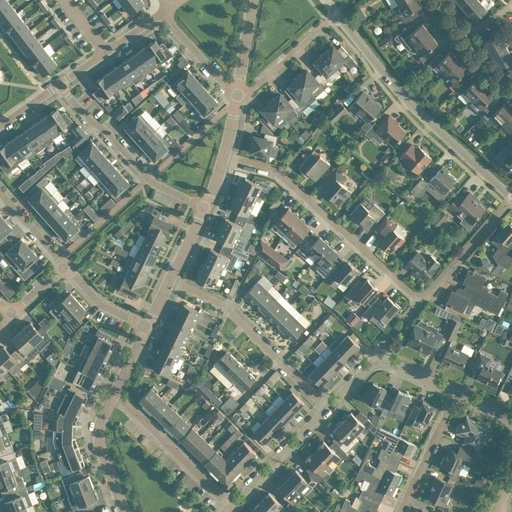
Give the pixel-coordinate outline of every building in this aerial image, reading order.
[(0,0),(0,11),(12,2),(10,0),(0,0)] [(142,0),(128,0),(123,4),(130,14),(144,3),(142,0)] [(422,5),(418,0),(406,0),(399,4),(405,15),(401,17),(402,19),(404,23),(417,16),(413,10),(422,5)] [(466,0),(460,5),(467,13),(480,1),(479,0),(466,0)] [(481,0),(480,1),(467,13),(474,21),(487,9),(483,4),(487,1),(485,0),(481,0)] [(19,11),(12,2),(0,11),(0,19),(3,23),(19,11)] [(25,19),(19,11),(3,23),(9,32),(25,19)] [(32,28),(25,19),(9,32),(16,40),(32,28)] [(415,45),(430,33),(422,23),(415,30),(411,25),(394,37),(397,41),(400,41),(408,51),(415,45)] [(38,36),(32,28),(16,40),(23,49),(38,36)] [(483,42),(489,51),(504,42),(501,37),(505,34),(503,31),(483,42)] [(438,43),(430,33),(415,45),(423,55),(419,58),(423,63),(435,53),(431,48),(438,43)] [(45,45),(38,36),(23,49),(29,57),(45,45)] [(146,46),(159,65),(174,55),(172,53),(168,48),(162,42),(159,45),(155,39),(146,46)] [(504,42),(489,51),(494,60),(509,51),(506,46),(510,44),(508,40),(504,43),(504,42)] [(173,44),(168,48),(172,53),(174,51),(177,48),(173,44)] [(52,53),(45,45),(29,57),(36,66),(52,53)] [(323,53),(337,69),(344,63),(348,66),(350,67),(352,67),(356,63),(341,45),(336,50),(333,46),(328,50),(325,50),(324,51),(323,53)] [(137,52),(151,71),(159,65),(146,46),(137,52)] [(509,51),(494,60),(499,69),(511,61),(511,56),(511,55),(511,54),(511,49),(509,51)] [(437,65),(445,73),(459,59),(450,51),(444,57),(440,52),(429,63),(427,65),(431,70),(437,65)] [(137,52),(129,58),(142,76),(151,71),(137,52)] [(59,63),(52,53),(36,66),(43,75),(59,63)] [(322,70),(318,74),(326,83),(330,78),(327,75),(335,67),(337,69),(323,53),(321,54),(320,55),(320,57),(315,62),(322,70)] [(129,58),(120,63),(134,82),(135,84),(144,78),(142,76),(129,58)] [(451,85),(455,89),(466,78),(462,74),(468,68),(459,59),(445,73),(454,82),(451,85)] [(112,69),(122,85),(125,89),(134,82),(120,63),(112,69)] [(417,71),(413,65),(407,69),(412,75),(417,71)] [(114,91),(122,85),(112,69),(103,75),(114,91)] [(177,95),(180,92),(182,91),(196,78),(188,70),(183,74),(179,70),(166,82),(177,95)] [(297,77),(309,91),(318,83),(322,88),(327,84),(326,83),(318,74),(313,78),(306,70),(302,74),(299,73),(298,75),(297,77)] [(99,88),(92,93),(100,101),(114,91),(103,75),(94,82),(99,88)] [(296,93),(291,97),(299,106),(302,110),(303,110),(316,98),(309,91),(297,77),(295,78),(293,78),(294,81),(289,86),(296,93)] [(468,103),(469,103),(485,86),(477,77),(471,83),(466,78),(455,89),(460,94),(457,97),(466,105),(468,103)] [(196,78),(182,91),(180,92),(188,100),(189,99),(203,86),(196,78)] [(157,79),(148,85),(151,90),(159,83),(157,80),(157,79)] [(203,86),(189,99),(197,107),(210,95),(203,86)] [(485,86),(469,103),(478,111),(482,116),(485,113),(493,104),(489,100),(494,94),(485,86)] [(363,91),(357,99),(350,106),(367,121),(380,107),(363,91)] [(131,98),(136,104),(143,97),(140,92),(131,98)] [(152,94),(148,98),(153,104),(157,100),(153,95),(152,94)] [(270,100),(288,121),(297,113),(299,115),(304,111),(303,110),(302,110),(299,106),(291,97),(287,101),(280,94),(275,98),(272,97),(271,99),(270,100)] [(197,107),(195,108),(207,122),(216,114),(211,108),(218,103),(210,95),(197,107)] [(158,100),(164,107),(168,103),(162,96),(158,100)] [(339,97),(334,102),(337,106),(342,101),(339,97)] [(257,113),(272,130),(278,125),(281,128),(288,121),(270,100),(268,101),(267,102),(267,105),(257,113)] [(496,102),(493,104),(485,113),(490,117),(493,114),(502,123),(511,111),(511,105),(506,100),(500,106),(496,102)] [(169,101),(168,103),(164,107),(169,112),(175,108),(169,101)] [(130,102),(125,106),(129,112),(133,108),(130,102)] [(341,103),(328,116),(334,122),(347,109),(341,103)] [(123,104),(113,113),(119,120),(129,112),(123,104)] [(164,107),(159,111),(165,116),(168,113),(169,112),(164,107)] [(48,114),(59,130),(72,120),(64,111),(61,114),(57,108),(48,114)] [(178,110),(173,114),(180,122),(184,118),(185,118),(178,110)] [(507,134),(511,139),(511,138),(511,111),(502,123),(510,131),(507,134)] [(125,127),(133,135),(148,121),(141,113),(125,127)] [(39,120),(53,139),(61,133),(59,130),(48,114),(39,120)] [(170,115),(166,119),(171,125),(175,121),(170,115)] [(389,115),(383,122),(374,131),(384,140),(385,139),(394,146),(406,132),(397,124),(398,123),(389,115)] [(180,122),(185,128),(189,124),(184,118),(180,122)] [(31,126),(45,147),(54,141),(53,139),(39,120),(31,126)] [(148,121),(133,135),(140,143),(155,129),(148,121)] [(262,123),(260,131),(265,133),(271,134),(273,135),(262,122),(262,123)] [(317,126),(314,130),(320,134),(324,129),(318,124),(317,126)] [(77,135),(71,141),(77,147),(89,136),(79,125),(72,130),(77,135)] [(33,148),(36,153),(45,147),(31,126),(22,132),(33,148)] [(155,129),(140,143),(147,151),(163,138),(155,129)] [(24,154),(33,148),(22,132),(14,138),(24,154)] [(254,139),(251,151),(268,155),(270,147),(274,148),(275,146),(277,136),(275,135),(273,135),(271,134),(265,133),(264,137),(263,139),(264,140),(264,142),(254,139)] [(283,136),(280,139),(285,144),(288,142),(283,136)] [(5,144),(18,163),(27,157),(24,154),(14,138),(5,144)] [(163,138),(147,151),(155,160),(166,149),(171,154),(181,145),(176,140),(170,145),(163,138)] [(79,154),(86,162),(100,150),(92,142),(79,154)] [(0,165),(7,173),(19,164),(18,163),(5,144),(3,145),(2,146),(1,145),(0,145),(0,165)] [(431,158),(421,149),(420,151),(412,144),(405,151),(401,156),(405,160),(405,161),(418,173),(431,158)] [(69,145),(64,149),(68,155),(73,150),(69,145)] [(509,152),(504,147),(493,160),(492,162),(495,165),(497,163),(498,163),(509,152)] [(301,171),(302,172),(307,176),(309,174),(316,179),(330,163),(326,160),(326,152),(317,152),(314,149),(312,152),(312,151),(310,153),(302,153),(303,162),(301,163),(301,164),(300,165),(300,166),(300,167),(300,168),(300,169),(301,170),(301,171)] [(100,150),(86,162),(84,164),(92,172),(107,158),(100,150)] [(58,152),(52,156),(56,162),(61,157),(58,152)] [(386,153),(381,158),(386,163),(391,157),(386,153)] [(43,162),(45,165),(47,169),(48,169),(56,162),(52,156),(43,162)] [(107,158),(92,172),(99,180),(100,179),(114,166),(107,158)] [(62,160),(57,165),(62,170),(67,165),(62,160)] [(47,169),(45,165),(36,171),(37,172),(40,176),(47,169)] [(114,166),(100,179),(108,187),(122,175),(114,166)] [(431,193),(441,201),(449,192),(446,190),(456,179),(448,172),(449,171),(443,166),(429,181),(436,187),(431,193)] [(323,183),(328,187),(332,190),(327,195),(331,198),(339,205),(351,192),(341,183),(346,178),(335,169),(323,183)] [(370,170),(365,175),(370,179),(374,174),(370,170)] [(40,176),(37,172),(28,178),(32,183),(40,176)] [(74,174),(69,179),(73,183),(78,179),(74,174)] [(129,183),(122,175),(108,187),(106,188),(118,201),(128,192),(124,188),(129,183)] [(36,207),(52,193),(45,185),(49,182),(44,177),(30,189),(34,194),(29,199),(36,207)] [(242,181),(239,187),(258,196),(262,186),(266,188),(269,184),(261,182),(260,185),(245,177),(243,181),(242,181)] [(422,177),(410,191),(416,196),(428,183),(422,177)] [(32,183),(28,178),(18,186),(23,191),(32,183)] [(258,196),(239,187),(236,193),(237,194),(235,198),(253,206),(256,200),(260,202),(262,198),(258,196)] [(457,197),(448,207),(453,212),(456,210),(464,217),(460,221),(469,229),(475,221),(474,220),(484,209),(474,200),(476,197),(470,192),(462,201),(457,197)] [(52,193),(36,207),(44,215),(57,203),(57,204),(60,202),(52,193)] [(81,196),(78,199),(83,204),(87,202),(81,196)] [(236,217),(253,225),(255,222),(251,220),(254,214),(250,212),(253,206),(235,198),(234,197),(231,203),(232,204),(230,208),(239,212),(236,217)] [(105,212),(116,203),(111,198),(100,207),(105,212)] [(269,207),(272,210),(273,211),(275,209),(281,202),(277,198),(269,207)] [(368,228),(375,220),(377,222),(385,214),(374,203),(368,209),(360,202),(349,214),(358,222),(360,219),(362,221),(361,222),(368,228)] [(57,203),(44,215),(51,223),(64,211),(57,204),(57,203)] [(94,210),(89,204),(84,209),(89,215),(94,210)] [(154,215),(149,226),(167,235),(172,224),(166,221),(170,213),(162,209),(161,211),(154,208),(151,214),(154,215)] [(293,213),(288,208),(271,228),(275,232),(279,227),(285,232),(299,217),(297,216),(297,215),(296,214),(294,213),(293,213)] [(51,223),(58,231),(74,217),(66,209),(64,211),(51,223)] [(278,211),(275,209),(273,211),(272,210),(268,215),(272,217),(278,211)] [(449,216),(442,210),(431,222),(438,228),(449,216)] [(74,217),(58,231),(66,240),(70,236),(75,240),(86,230),(74,217)] [(222,221),(219,227),(246,240),(252,228),(253,229),(254,226),(253,225),(236,217),(234,222),(225,218),(223,222),(222,221)] [(300,219),(299,217),(285,232),(292,238),(288,243),(293,247),(297,242),(296,241),(309,227),(304,222),(303,220),(301,219),(300,219)] [(382,222),(375,229),(383,236),(378,240),(391,252),(398,245),(399,246),(404,239),(402,238),(407,233),(397,225),(396,226),(387,217),(382,222)] [(0,248),(9,240),(4,235),(12,228),(4,219),(0,222),(0,248)] [(130,219),(124,224),(128,228),(133,223),(130,219)] [(494,257),(498,264),(511,247),(511,223),(510,223),(508,222),(496,235),(503,241),(498,247),(501,250),(494,257)] [(122,233),(128,228),(124,224),(119,229),(122,233)] [(150,227),(145,237),(161,244),(166,234),(167,235),(149,226),(150,227)] [(246,240),(219,227),(216,233),(217,234),(215,238),(224,242),(221,247),(238,256),(246,259),(248,254),(241,251),(246,240)] [(139,234),(135,244),(140,246),(157,255),(157,254),(161,244),(145,237),(139,234)] [(310,235),(296,251),(306,259),(308,256),(314,261),(316,258),(328,244),(328,243),(328,242),(325,240),(324,240),(319,236),(315,240),(310,235)] [(7,252),(14,261),(29,247),(21,238),(14,245),(9,240),(0,248),(0,249),(4,254),(7,252)] [(256,250),(268,259),(274,250),(260,240),(256,250)] [(134,244),(129,254),(130,255),(134,257),(135,257),(152,265),(157,255),(140,246),(135,244),(134,244)] [(330,245),(328,244),(316,258),(322,263),(316,269),(326,277),(336,266),(339,262),(334,257),(338,253),(333,248),(331,245),(330,245)] [(29,247),(14,261),(21,268),(17,271),(25,279),(40,266),(34,259),(37,256),(29,247)] [(204,258),(231,271),(238,256),(221,247),(219,253),(211,248),(209,253),(207,252),(204,258)] [(511,247),(498,264),(505,267),(511,259),(511,247)] [(287,261),(274,250),(268,259),(280,268),(287,261)] [(439,263),(432,256),(431,255),(426,260),(417,252),(405,265),(413,271),(414,270),(425,279),(439,263)] [(130,255),(125,265),(131,267),(146,275),(151,265),(152,266),(152,265),(135,257),(134,257),(130,255)] [(202,262),(199,268),(218,277),(222,279),(224,275),(220,273),(223,267),(206,259),(204,263),(202,262)] [(481,259),(477,267),(490,273),(493,264),(481,259)] [(336,266),(326,277),(336,286),(341,280),(346,285),(359,271),(348,261),(340,270),(336,266)] [(125,265),(120,275),(124,277),(143,286),(143,285),(142,285),(146,275),(131,267),(125,265)] [(196,279),(218,289),(220,285),(215,283),(218,277),(199,268),(196,274),(198,275),(196,279)] [(274,275),(279,278),(282,273),(278,270),(274,275)] [(460,287),(460,288),(502,307),(508,293),(501,289),(498,295),(488,291),(489,288),(481,284),(485,277),(469,270),(469,271),(467,270),(464,276),(466,276),(464,281),(463,282),(467,284),(469,285),(466,290),(463,289),(460,287)] [(282,273),(279,278),(283,282),(287,277),(282,273)] [(102,276),(97,281),(102,286),(107,281),(102,276)] [(116,286),(114,292),(125,297),(126,298),(128,292),(137,296),(143,286),(124,277),(119,288),(116,286)] [(365,303),(374,293),(371,291),(376,286),(367,279),(363,283),(359,279),(345,296),(349,300),(348,301),(353,305),(358,300),(357,299),(358,297),(365,303)] [(248,298),(254,304),(267,290),(258,280),(245,294),(249,297),(248,298)] [(233,297),(238,287),(233,284),(228,294),(233,297)] [(448,296),(445,302),(447,302),(446,304),(462,311),(465,303),(473,307),(475,304),(498,315),(501,308),(502,307),(460,288),(460,289),(458,293),(454,292),(452,291),(452,292),(450,297),(448,296)] [(267,290),(254,304),(260,310),(260,309),(264,312),(277,299),(267,290)] [(58,295),(48,304),(52,308),(50,310),(58,320),(64,314),(78,301),(70,292),(62,299),(58,295)] [(327,295),(323,301),(332,307),(333,308),(337,303),(327,295)] [(386,321),(399,307),(387,296),(378,306),(374,302),(379,297),(378,297),(364,312),(375,322),(381,316),(386,321)] [(277,299),(264,312),(268,316),(267,317),(273,322),(286,308),(277,299)] [(86,310),(78,301),(64,314),(68,319),(62,324),(70,333),(83,322),(78,317),(86,310)] [(184,304),(179,313),(197,322),(199,318),(196,316),(198,311),(184,304)] [(435,312),(442,316),(445,310),(438,306),(435,312)] [(286,308),(273,322),(279,328),(279,327),(283,331),(296,317),(286,308)] [(346,321),(352,326),(360,317),(354,312),(346,321)] [(179,313),(175,322),(189,329),(192,324),(195,326),(197,322),(179,313)] [(455,314),(444,336),(452,340),(463,318),(455,314)] [(296,317),(283,331),(287,334),(286,335),(292,341),(305,327),(296,317)] [(479,324),(492,330),(496,321),(488,318),(487,320),(482,317),(479,324)] [(437,352),(444,336),(437,332),(439,328),(420,320),(416,324),(415,324),(406,344),(427,354),(430,349),(437,352)] [(21,330),(34,344),(40,350),(53,338),(42,326),(37,330),(30,322),(21,330)] [(175,322),(171,331),(188,340),(190,336),(187,334),(189,329),(175,322)] [(498,324),(494,332),(501,335),(505,327),(498,324)] [(98,328),(90,346),(109,355),(115,343),(109,340),(112,335),(98,328)] [(19,346),(15,350),(24,360),(32,352),(29,349),(34,344),(21,330),(13,338),(19,346)] [(171,331),(166,340),(181,347),(183,342),(186,344),(188,340),(171,331)] [(340,342),(352,354),(360,346),(348,334),(340,342)] [(61,337),(56,342),(63,349),(64,347),(66,343),(61,337)] [(166,340),(162,349),(179,358),(181,354),(178,352),(181,347),(166,340)] [(66,343),(64,347),(70,350),(73,345),(66,342),(66,343)] [(332,350),(344,362),(352,354),(340,342),(332,350)] [(446,352),(441,361),(449,364),(450,362),(461,368),(466,359),(468,354),(471,356),(474,349),(463,344),(460,351),(449,345),(446,352)] [(0,349),(0,360),(7,368),(12,364),(15,367),(24,360),(15,350),(10,354),(4,346),(0,349)] [(84,357),(103,366),(109,355),(90,346),(87,352),(90,353),(87,358),(84,357)] [(332,350),(328,346),(320,354),(325,358),(336,370),(344,362),(332,350)] [(67,356),(70,350),(64,347),(63,349),(61,353),(67,356)] [(162,349),(157,358),(172,365),(174,360),(177,362),(179,358),(162,349)] [(213,364),(223,374),(236,360),(231,354),(230,355),(226,351),(219,358),(213,364)] [(495,386),(499,377),(502,371),(488,365),(492,358),(480,352),(472,369),(479,372),(477,377),(495,386)] [(84,357),(79,369),(98,378),(103,366),(84,357)] [(169,370),(172,365),(157,358),(153,367),(171,376),(173,372),(169,370)] [(317,366),(329,378),(336,370),(325,358),(317,366)] [(61,360),(53,375),(64,379),(68,370),(64,368),(66,363),(61,360)] [(236,360),(223,374),(232,383),(245,370),(242,366),(242,365),(236,360)] [(321,386),(329,378),(317,366),(309,374),(321,386)] [(92,390),(98,378),(79,369),(73,381),(92,390)] [(245,370),(232,383),(242,392),(256,378),(250,372),(249,373),(245,370)] [(194,382),(198,386),(205,392),(209,388),(212,385),(207,380),(204,377),(202,375),(199,379),(198,378),(194,382)] [(55,393),(61,381),(52,376),(46,389),(55,393)] [(179,383),(169,379),(166,384),(176,389),(179,383)] [(38,380),(29,388),(37,398),(43,385),(38,380)] [(190,393),(198,386),(194,382),(186,389),(190,393)] [(376,407),(383,410),(388,397),(383,394),(386,389),(373,383),(369,390),(366,389),(362,398),(377,405),(376,407)] [(147,407),(165,424),(171,429),(169,431),(172,435),(174,433),(178,437),(190,425),(151,387),(139,399),(144,403),(142,405),(145,408),(147,407)] [(205,392),(214,402),(218,397),(209,388),(205,392)] [(65,393),(62,399),(82,409),(87,397),(71,389),(68,394),(65,393)] [(404,393),(399,390),(394,401),(388,399),(382,413),(393,418),(396,411),(403,414),(408,402),(411,401),(410,398),(411,396),(408,395),(407,392),(404,393)] [(284,399),(296,411),(304,403),(292,391),(284,399)] [(44,398),(41,403),(47,406),(49,401),(44,398)] [(57,411),(60,412),(76,420),(82,409),(62,399),(57,411)] [(277,407),(289,419),(296,411),(284,399),(277,407)] [(210,404),(206,401),(202,405),(206,409),(210,404)] [(226,401),(220,406),(228,414),(234,409),(226,401)] [(419,421),(427,425),(431,415),(433,416),(436,410),(434,409),(435,407),(423,402),(420,407),(414,404),(406,422),(417,427),(419,421)] [(269,415),(281,427),(289,419),(277,407),(269,415)] [(225,416),(219,410),(214,414),(220,420),(225,416)] [(54,418),(53,429),(76,430),(76,420),(60,412),(57,418),(54,418)] [(241,417),(236,412),(231,417),(235,422),(241,417)] [(342,421),(356,434),(360,430),(364,434),(372,426),(377,431),(379,427),(375,426),(371,421),(367,418),(362,423),(351,412),(342,421)] [(34,413),(33,429),(42,429),(42,413),(34,413)] [(374,413),(371,421),(375,426),(380,416),(374,413)] [(261,423),(273,435),(281,427),(269,415),(261,423)] [(380,416),(375,426),(379,427),(380,428),(385,418),(380,416)] [(477,450),(485,432),(483,431),(487,423),(478,419),(477,422),(467,417),(464,423),(463,423),(462,424),(460,424),(456,432),(468,438),(465,444),(477,450)] [(344,441),(339,446),(346,453),(355,443),(351,439),(356,434),(342,421),(333,430),(344,441)] [(232,423),(227,427),(233,433),(220,446),(225,450),(242,433),(232,423)] [(265,443),(273,435),(261,423),(254,431),(265,443)] [(192,427),(181,439),(189,447),(200,435),(192,427)] [(381,449),(379,452),(399,462),(404,452),(411,456),(416,445),(380,428),(379,427),(377,431),(374,438),(378,440),(380,437),(389,441),(385,450),(381,449)] [(55,448),(59,446),(75,440),(76,430),(53,429),(53,442),(55,448)] [(1,435),(0,435),(0,455),(14,450),(11,444),(5,446),(1,435)] [(200,435),(189,447),(196,454),(208,443),(200,435)] [(58,453),(60,460),(80,452),(75,440),(59,446),(61,452),(58,453)] [(244,441),(226,460),(214,472),(226,483),(231,479),(232,480),(236,477),(234,475),(250,459),(252,460),(255,457),(254,455),(255,453),(256,453),(244,441)] [(315,451),(328,463),(332,459),(338,464),(347,454),(346,453),(339,446),(336,443),(332,447),(330,445),(329,446),(323,441),(318,446),(319,447),(315,451)] [(208,443),(196,454),(205,462),(216,450),(208,443)] [(449,448),(441,465),(458,473),(463,462),(470,466),(476,454),(460,446),(457,452),(449,448)] [(0,462),(0,475),(17,470),(20,468),(14,450),(0,455),(2,462),(0,462)] [(207,468),(211,472),(212,470),(214,472),(226,460),(216,450),(205,462),(209,466),(207,468)] [(312,468),(308,472),(319,483),(329,473),(323,468),(328,463),(315,451),(312,455),(310,454),(305,459),(311,465),(310,466),(312,468)] [(85,464),(80,452),(60,460),(63,466),(66,465),(68,471),(85,464)] [(360,468),(397,486),(402,475),(395,472),(399,462),(379,452),(377,457),(381,458),(376,467),(367,463),(369,460),(365,458),(360,468)] [(48,464),(42,467),(44,472),(50,470),(48,464)] [(362,489),(360,493),(380,502),(385,493),(392,496),(397,486),(360,468),(355,479),(359,481),(361,477),(370,481),(365,491),(362,489)] [(286,479),(299,491),(308,482),(312,487),(314,485),(324,495),(327,495),(329,497),(331,494),(319,483),(308,472),(303,477),(295,469),(286,479)] [(0,489),(10,486),(12,492),(26,486),(22,477),(19,476),(17,470),(0,475),(0,489)] [(77,479),(75,473),(62,479),(68,496),(75,494),(93,487),(89,475),(77,479)] [(435,476),(432,484),(435,485),(429,497),(440,503),(445,505),(450,495),(448,495),(453,485),(435,476)] [(291,500),(299,491),(286,479),(277,488),(285,496),(280,501),(290,510),(295,504),(291,500)] [(479,490),(484,483),(478,479),(474,486),(479,490)] [(5,502),(8,511),(12,511),(32,504),(26,486),(12,492),(14,498),(5,502)] [(78,505),(73,507),(74,511),(79,511),(89,509),(86,503),(98,498),(93,487),(75,494),(78,505)] [(335,489),(331,494),(335,498),(339,494),(335,489)] [(285,508),(269,492),(261,500),(272,511),(282,511),(285,510),(285,508)] [(336,506),(347,511),(375,511),(380,502),(360,493),(358,497),(362,499),(357,508),(348,504),(350,500),(346,498),(343,505),(338,502),(336,506)] [(253,509),(256,511),(272,511),(261,500),(253,509)]
